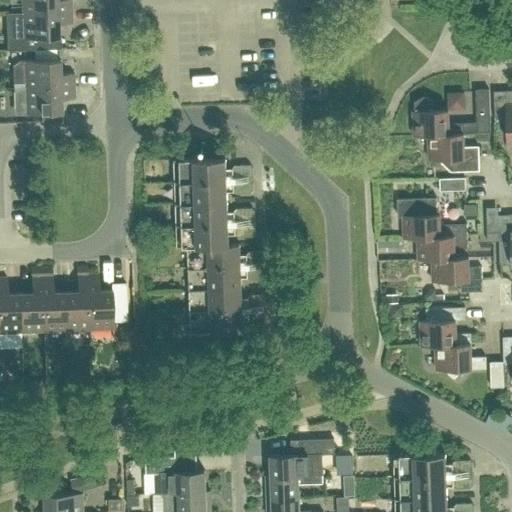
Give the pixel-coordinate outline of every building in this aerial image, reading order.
[(20,0),(21,12),(71,10),(70,0),(20,0)] [(59,48),(58,37),(58,23),(72,23),(71,10),(21,12),(5,13),(6,50),(59,48)] [(174,35),(175,43),(195,43),(195,34),(174,35)] [(74,85),(73,73),(59,73),(59,59),(19,61),(12,65),(13,83),(14,87),(74,85)] [(60,98),(74,98),(74,85),(14,87),(14,108),(20,114),(61,112),(60,98)] [(489,88),(476,89),(477,114),(490,114),(489,88)] [(508,140),(508,149),(511,152),(511,89),(494,90),(494,113),(507,112),(508,140)] [(414,101),(414,110),(413,110),(413,135),(428,135),(428,134),(464,133),(464,132),(477,132),(477,121),(449,122),(448,109),(434,109),(433,100),(423,95),(414,101)] [(477,120),(477,121),(477,132),(490,131),(490,119),(477,120)] [(451,171),(467,170),(480,170),(479,145),(464,146),(464,133),(428,134),(428,135),(429,158),(438,158),(451,171)] [(226,157),(174,159),(175,203),(228,201),(226,157)] [(465,189),(464,176),(438,177),(439,190),(465,189)] [(398,216),(403,216),(404,237),(417,237),(417,236),(467,234),(467,222),(440,223),(439,213),(437,213),(437,196),(397,198),(398,216)] [(229,244),(229,243),(228,201),(175,203),(177,246),(187,246),(187,245),(229,244)] [(511,263),(511,213),(498,214),(499,228),(487,229),(487,240),(499,240),(500,264),(511,263)] [(454,247),(468,247),(467,234),(417,236),(417,237),(418,259),(432,258),(455,257),(455,256),(454,247)] [(229,244),(187,245),(187,246),(189,289),(241,287),(240,243),(229,243),(229,244)] [(255,250),(249,250),(246,254),(247,263),(255,262),(255,250)] [(263,262),(263,253),(260,250),(255,250),(255,262),(263,262)] [(483,290),(482,278),(482,266),(468,266),(468,256),(455,256),(455,257),(432,258),(432,280),(460,279),(461,291),(470,290),(483,290)] [(41,266),(41,275),(52,275),(52,265),(41,266)] [(76,265),(76,274),(87,274),(87,265),(76,265)] [(30,266),(30,276),(41,275),(41,266),(30,266)] [(255,279),(255,267),(247,267),(247,276),(250,279),(255,279)] [(264,275),(263,267),(255,267),(255,279),(261,279),(264,275)] [(98,289),(98,273),(87,274),(89,329),(113,328),(113,320),(127,320),(125,282),(111,283),(112,289),(98,289)] [(76,274),(77,290),(65,291),(66,330),(89,329),(87,274),(76,274)] [(30,276),(31,292),(19,292),(21,331),(43,330),(41,275),(30,276)] [(41,275),(43,330),(66,330),(65,291),(53,291),(52,275),(41,275)] [(0,331),(21,331),(19,292),(7,293),(6,277),(0,276),(0,331)] [(189,289),(191,333),(243,331),(241,287),(189,289)] [(256,305),(256,293),(251,294),(248,297),(248,306),(256,305)] [(265,305),(264,296),(261,293),(256,293),(256,305),(265,305)] [(471,343),(471,332),(456,332),(456,319),(466,319),(465,306),(435,307),(436,320),(420,320),(421,345),(435,345),(435,344),(471,343)] [(257,322),(256,310),(248,310),(248,319),(252,322),(257,322)] [(265,319),(265,310),(256,310),(257,322),(262,322),(265,319)] [(511,335),(503,336),(504,362),(511,361),(511,335)] [(486,356),(472,356),(471,343),(435,344),(435,345),(436,369),(445,369),(454,377),(462,368),(486,367),(486,356)] [(490,361),(491,386),(504,386),(503,360),(490,361)] [(81,375),(81,389),(92,389),(92,375),(81,375)] [(309,474),(323,473),(323,453),(335,453),(334,438),(299,439),(299,453),(270,454),(271,474),(271,475),(298,474),(298,475),(309,474)] [(395,498),(447,496),(446,452),(393,454),(395,498)] [(156,472),(157,493),(164,493),(163,492),(167,492),(178,492),(178,491),(206,490),(205,469),(184,470),(184,456),(146,457),(146,472),(156,472)] [(266,475),(267,498),(299,497),(299,483),(324,482),(323,473),(309,474),(298,475),(298,474),(271,475),(271,474),(266,475)] [(83,478),(72,480),(74,491),(85,489),(83,478)] [(211,511),(211,490),(206,490),(178,491),(178,492),(167,492),(163,492),(164,493),(164,511),(211,511)] [(83,511),(83,492),(45,493),(45,511),(83,511)] [(395,498),(395,511),(447,511),(447,496),(395,498)] [(122,510),(122,497),(109,498),(109,510),(122,510)] [(267,498),(267,511),(312,511),(312,509),(300,510),(299,497),(267,498)]
